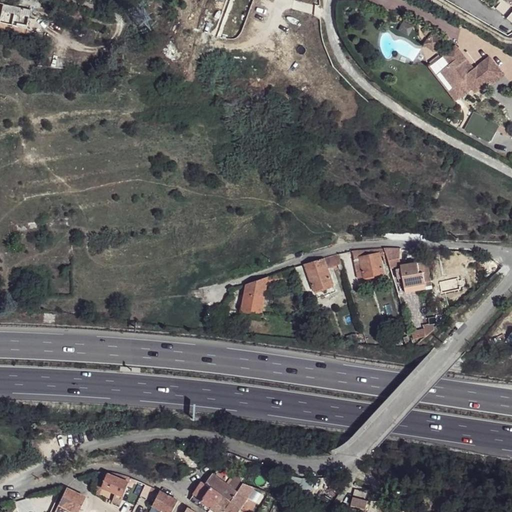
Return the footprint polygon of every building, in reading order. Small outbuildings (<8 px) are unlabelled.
[(0,27),(24,35),(25,30),(0,24),(0,16),(3,5),(1,5),(1,4),(0,3),(0,27)] [(31,12),(6,6),(3,5),(0,16),(0,24),(25,30),(31,12)] [(432,33),(431,33),(423,43),(424,44),(433,52),(436,52),(442,43),(442,40),(432,33)] [(456,45),(443,55),(450,64),(441,71),(454,88),(465,80),(472,90),(475,93),(489,82),(502,73),(492,60),(481,69),(478,65),(474,69),(472,70),(465,61),(467,59),(456,45)] [(492,60),(490,56),(478,65),(481,69),(492,60)] [(474,69),(467,59),(465,61),(472,70),(474,69)] [(502,73),(489,82),(491,86),(505,76),(502,73)] [(449,92),(456,101),(472,90),(465,80),(454,88),(449,92)] [(350,249),(352,258),(353,258),(359,257),(378,254),(384,253),(382,247),(350,249)] [(398,247),(382,247),(384,253),(386,260),(396,258),(398,247)] [(322,257),(325,267),(336,262),(339,262),(337,253),(322,257)] [(378,254),(359,257),(363,277),(382,273),(378,254)] [(312,289),(331,283),(325,267),(322,257),(303,263),(312,289)] [(353,258),(356,278),(363,277),(359,257),(353,258)] [(396,258),(386,260),(389,270),(395,269),(399,268),(399,265),(396,258)] [(402,279),(403,286),(423,282),(422,274),(418,275),(416,266),(416,262),(399,265),(399,268),(395,269),(397,280),(402,279)] [(298,281),(296,275),(295,276),(291,277),(288,268),(266,276),(265,283),(280,285),(298,281)] [(241,310),(259,313),(265,283),(266,276),(245,284),(241,310)] [(423,282),(403,286),(404,290),(424,288),(423,282)] [(425,334),(425,337),(433,330),(432,325),(423,327),(423,329),(425,334)] [(425,334),(423,329),(410,332),(412,339),(422,337),(425,334)] [(391,346),(400,347),(398,338),(390,339),(391,346)] [(212,473),(205,484),(208,487),(213,491),(221,480),(212,473)] [(97,486),(100,488),(106,475),(102,474),(97,486)] [(127,482),(106,474),(106,475),(100,488),(122,496),(127,482)] [(285,479),(286,491),(301,491),(301,479),(285,479)] [(235,491),(221,480),(213,491),(218,494),(227,502),(235,491)] [(200,500),(208,487),(205,484),(200,481),(191,495),(200,500)] [(235,491),(245,498),(252,488),(240,483),(235,491)] [(209,507),(218,494),(213,491),(208,487),(200,500),(209,507)] [(68,488),(62,501),(69,504),(80,508),(85,495),(68,488)] [(353,488),(351,498),(365,501),(367,492),(353,488)] [(157,491),(149,505),(153,507),(163,511),(169,511),(175,501),(157,491)] [(235,491),(227,502),(238,510),(245,498),(235,491)] [(220,511),(227,502),(218,494),(209,507),(215,511),(220,511)] [(196,505),(200,500),(191,495),(188,500),(196,505)] [(364,508),(365,501),(351,498),(350,505),(364,508)] [(220,511),(236,511),(238,510),(227,502),(220,511)]
